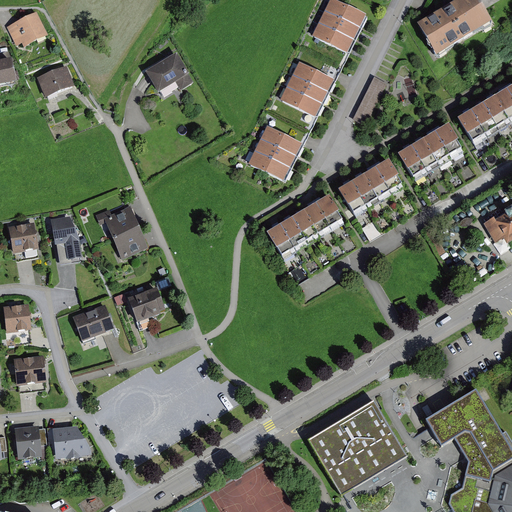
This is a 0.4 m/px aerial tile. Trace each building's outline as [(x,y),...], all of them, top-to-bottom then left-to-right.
[(435,60),(491,27),(475,0),(468,0),(417,30),(435,60)] [(309,40),(344,57),(363,21),(327,3),(309,40)] [(22,55),(46,43),(34,18),(3,33),(13,52),(19,49),(22,55)] [(192,89),(174,60),(144,78),(157,99),(172,90),(177,98),(192,89)] [(0,88),(16,85),(12,62),(0,64),(0,88)] [(315,123),(334,84),(299,67),(280,105),(315,123)] [(45,103),(73,91),(65,71),(36,83),(45,103)] [(390,86),(373,80),(356,123),(373,129),(390,86)] [(511,124),(511,91),(457,124),(472,149),(511,124)] [(248,167),(283,185),(302,147),(267,129),(248,167)] [(449,132),(400,161),(413,184),(462,155),(449,132)] [(387,165),(338,195),(353,219),(402,189),(387,165)] [(328,202),(266,239),(281,263),(343,226),(328,202)] [(98,234),(105,232),(122,270),(148,258),(130,216),(111,225),(108,219),(94,224),(98,234)] [(506,255),(511,251),(511,218),(483,235),(494,254),(502,249),(506,255)] [(80,269),(82,268),(79,250),(69,226),(50,229),(56,256),(59,274),(80,271),(80,269)] [(13,264),(38,259),(33,233),(8,238),(13,264)] [(148,304),(128,311),(141,341),(152,337),(149,331),(157,329),(167,320),(158,299),(146,302),(148,304)] [(116,315),(126,311),(123,303),(113,307),(116,315)] [(93,347),(114,340),(104,314),(71,326),(81,351),(83,350),(83,353),(94,350),(93,347)] [(6,343),(31,340),(28,315),(3,318),(6,343)] [(43,366),(13,369),(16,396),(46,393),(43,366)] [(473,396),(423,426),(438,451),(451,444),(465,466),(461,480),(488,487),(484,508),(486,511),(511,511),(511,453),(501,436),(499,438),(473,396)] [(341,499),(406,459),(372,405),(307,445),(341,499)] [(37,439),(37,436),(13,438),(16,469),(41,467),(40,463),(46,463),(43,438),(37,439)] [(74,437),(61,438),(61,436),(45,438),(48,456),(54,456),(55,470),(90,465),(74,437)]
